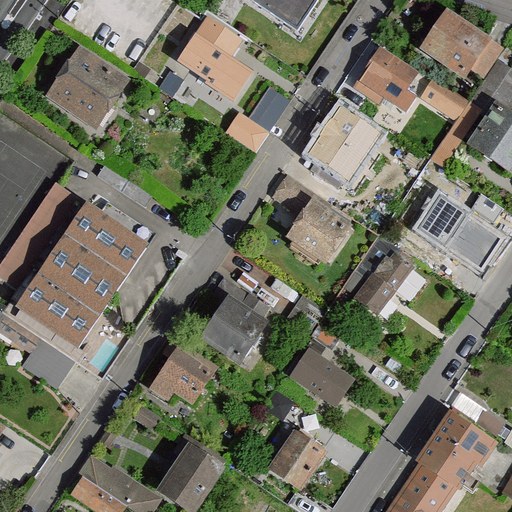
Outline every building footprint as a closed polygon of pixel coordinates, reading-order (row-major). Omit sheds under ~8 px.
[(254,0),(297,29),(316,0),(254,0)] [(441,17),(411,62),(457,91),(466,78),(480,87),(500,56),(441,17)] [(240,41),(208,20),(180,62),(209,80),(207,83),(233,100),(250,73),(229,59),(240,41)] [(79,50),(48,96),(94,127),(125,81),(79,50)] [(424,78),(386,51),(359,88),(387,109),(396,96),(406,103),(424,78)] [(511,118),(492,105),(465,147),(508,174),(511,168),(511,118)] [(242,113),(228,133),(255,151),(268,131),(242,113)] [(386,140),(346,113),(315,159),(355,186),(386,140)] [(353,227),(283,180),(270,200),(296,217),(284,239),(325,268),(353,227)] [(0,278),(25,296),(85,207),(57,187),(0,270),(0,278)] [(145,248),(85,207),(25,296),(16,308),(76,349),(145,248)] [(469,266),(435,248),(424,268),(458,286),(469,266)] [(412,272),(387,254),(351,303),(376,321),(412,272)] [(267,314),(221,285),(210,302),(218,307),(196,342),(201,345),(196,353),(229,374),(267,314)] [(219,374),(181,347),(151,391),(189,417),(219,374)] [(303,354),(285,381),(331,412),(349,385),(303,354)] [(453,418),(420,467),(422,469),(392,511),(438,511),(455,488),(459,491),(477,464),(482,467),(496,447),(453,418)] [(324,454),(294,434),(269,472),(299,492),(324,454)] [(511,511),(511,436),(502,453),(511,458),(511,461),(490,502),(510,511),(511,511)] [(185,447),(155,493),(183,511),(192,511),(220,470),(185,447)]
